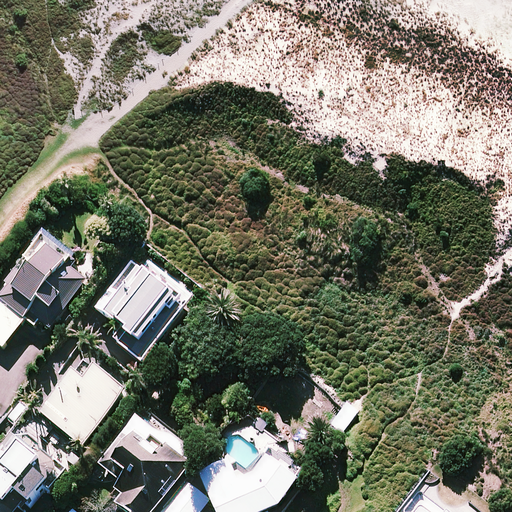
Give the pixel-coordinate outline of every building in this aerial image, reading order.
[(92,277),(72,262),(76,257),(45,233),(32,250),(34,252),(0,297),(0,298),(2,300),(0,302),(0,343),(6,349),(28,320),(39,328),(43,322),(52,329),(92,277)] [(180,284),(174,292),(136,263),(100,309),(134,335),(125,347),(148,365),(187,314),(199,299),(180,284)] [(129,393),(90,360),(45,414),(85,447),(129,393)] [(138,420),(128,433),(103,464),(124,481),(118,488),(126,495),(120,503),(131,511),(178,511),(164,500),(193,465),(181,455),(151,430),(138,420)] [(63,468),(21,436),(0,463),(0,511),(23,511),(31,502),(35,505),(63,468)] [(273,511),(282,508),(302,479),(273,456),(260,475),(244,485),(234,463),(205,476),(220,511),(273,511)] [(436,511),(418,498),(407,511),(436,511)]
